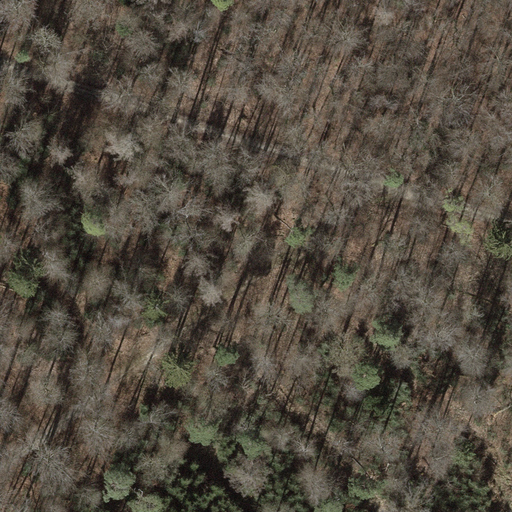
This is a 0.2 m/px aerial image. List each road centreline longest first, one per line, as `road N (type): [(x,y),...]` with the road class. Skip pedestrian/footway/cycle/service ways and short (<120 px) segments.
road 1 (track): [(0,65),(511,215)]
road 2 (track): [(0,511),(50,480),(391,179)]
